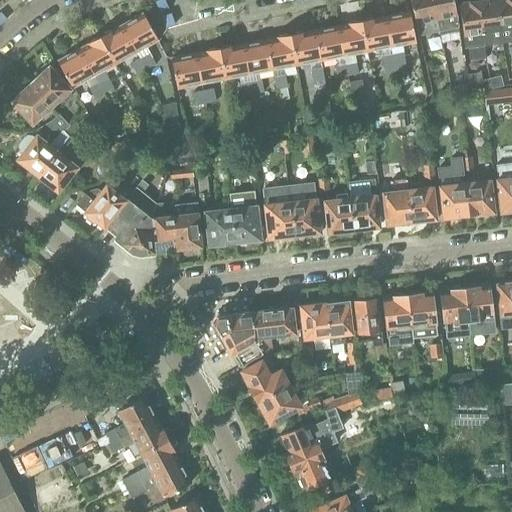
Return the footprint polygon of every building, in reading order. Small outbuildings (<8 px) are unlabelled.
[(411,0),(419,36),(439,32),(432,0),(411,0)] [(432,0),(439,32),(460,27),(453,0),(432,0)] [(497,0),(484,0),(476,1),(483,46),(503,43),(497,0)] [(511,0),(497,0),(503,43),(511,42),(511,0)] [(483,46),(476,1),(459,3),(465,49),(467,48),(468,58),(483,56),(483,46)] [(385,17),(391,46),(415,41),(410,12),(385,17)] [(122,26),(136,51),(158,39),(143,14),(122,26)] [(391,46),(385,17),(374,19),(372,18),(366,19),(364,21),(362,22),(367,51),(381,48),(383,56),(392,54),(391,46)] [(350,24),(338,26),(344,55),(367,51),(362,22),(360,22),(357,21),(352,22),(350,24)] [(101,37),(115,63),(136,51),(122,26),(112,31),(109,31),(104,34),(103,37),(101,37)] [(314,31),(320,60),(344,55),(338,26),(314,31)] [(320,60),(314,31),(303,33),(300,32),(295,33),(293,35),(291,35),(297,64),(320,60)] [(297,64),(291,35),(289,36),(286,35),(281,36),(278,38),(267,40),(273,69),(297,64)] [(90,44),(80,49),(94,75),(98,82),(107,76),(104,70),(115,63),(101,37),(99,38),(96,38),(91,41),(90,44)] [(244,45),(249,74),(273,69),(267,40),(244,45)] [(249,74),(244,45),(232,47),(229,46),(224,47),(222,49),(220,49),(226,78),(249,74)] [(58,61),(73,87),(94,75),(80,49),(58,61)] [(207,52),(197,54),(202,83),(226,78),(220,49),(218,50),(215,49),(210,50),(207,52)] [(392,54),(397,76),(398,76),(407,74),(403,52),(392,54)] [(150,53),(140,58),(146,69),(156,64),(150,53)] [(172,58),(178,88),(202,83),(197,54),(172,58)] [(387,78),(397,76),(392,54),(383,56),(387,78)] [(133,62),(131,63),(137,74),(146,69),(140,58),(133,62)] [(357,73),(355,62),(345,64),(347,75),(348,75),(357,73)] [(347,75),(345,64),(336,65),(338,77),(347,75)] [(39,77),(31,84),(51,106),(69,89),(49,67),(47,69),(44,70),(40,74),(39,77)] [(323,80),(321,69),(312,70),(314,82),(323,80)] [(288,87),(285,75),(274,77),(277,90),(278,90),(280,101),(290,99),(288,87)] [(501,75),(489,78),(492,88),(504,86),(501,75)] [(107,76),(98,82),(104,93),(114,87),(108,78),(107,76)] [(492,88),(489,78),(479,81),(481,91),(492,88)] [(259,80),(251,82),(253,94),(263,92),(261,80),(259,80)] [(104,93),(98,82),(91,86),(89,87),(95,98),(104,93)] [(242,83),(241,84),(243,96),(253,94),(251,82),(242,83)] [(36,120),(51,106),(31,84),(23,92),(20,93),(16,96),(15,99),(13,101),(23,112),(23,115),(28,120),(30,121),(33,123),(36,120)] [(452,88),(454,99),(466,96),(463,86),(452,88)] [(511,87),(484,91),(485,105),(511,102),(511,87)] [(454,99),(452,88),(441,91),(443,101),(454,99)] [(216,101),(213,89),(204,91),(206,102),(216,101)] [(196,104),(206,102),(204,91),(194,93),(196,104)] [(482,100),(468,101),(469,116),(483,115),(482,100)] [(169,118),(178,115),(175,102),(165,105),(169,118)] [(431,123),(449,122),(448,106),(430,107),(431,123)] [(401,131),(416,129),(414,110),(399,112),(401,127),(401,131)] [(399,112),(383,116),(384,129),(401,127),(399,112)] [(89,114),(79,123),(86,131),(96,126),(89,114)] [(34,130),(62,130),(63,129),(65,131),(70,126),(62,117),(57,122),(50,115),(34,130)] [(71,134),(79,126),(75,121),(70,126),(65,131),(63,129),(62,130),(49,145),(45,142),(50,137),(40,133),(37,137),(37,136),(35,138),(32,136),(27,136),(25,138),(20,143),(19,147),(21,151),(24,153),(19,160),(21,161),(22,164),(27,168),(30,168),(38,175),(51,159),(71,134)] [(58,190),(76,167),(66,158),(80,139),(84,143),(90,136),(85,132),(79,126),(71,134),(51,159),(38,175),(47,182),(48,185),(53,188),(56,189),(58,190)] [(119,165),(137,153),(128,138),(109,149),(119,165)] [(257,160),(268,159),(266,146),(255,147),(257,160)] [(225,156),(227,168),(236,167),(234,155),(225,156)] [(441,185),(444,218),(447,217),(449,219),(456,218),(458,216),(469,215),(465,182),(461,156),(450,158),(451,167),(437,168),(439,185),(441,185)] [(474,169),(472,157),(462,158),(463,171),(474,169)] [(368,186),(379,185),(377,172),(376,161),(365,162),(368,186)] [(424,179),(435,178),(434,164),(423,165),(424,179)] [(193,168),(182,169),(183,178),(194,177),(193,168)] [(171,180),(183,178),(182,169),(171,170),(171,180)] [(200,204),(209,203),(208,192),(210,192),(208,175),(197,176),(200,204)] [(511,212),(511,176),(498,178),(501,211),(511,210),(511,212)] [(327,178),(318,179),(320,191),(329,190),(327,178)] [(151,218),(157,203),(143,192),(149,184),(142,179),(133,191),(126,200),(127,200),(117,212),(104,228),(124,243),(122,245),(132,253),(133,251),(135,252),(135,251),(140,252),(140,254),(141,253),(142,256),(154,254),(154,252),(155,252),(155,251),(153,232),(151,218)] [(465,182),(469,215),(479,213),(482,215),(489,215),(491,212),(494,212),(490,179),(465,182)] [(126,200),(133,191),(125,185),(118,193),(107,184),(101,191),(98,189),(90,191),(87,194),(85,193),(76,204),(85,211),(85,212),(87,214),(88,217),(92,221),(95,220),(104,228),(117,212),(127,200),(126,200)] [(436,219),(432,186),(408,188),(412,221),(414,221),(416,223),(423,222),(425,220),(436,219)] [(409,222),(412,221),(408,188),(383,191),(387,224),(398,223),(400,225),(407,224),(409,222)] [(372,194),(350,196),(354,229),(356,229),(359,231),(366,230),(368,228),(379,226),(376,193),(372,194)] [(354,229),(350,196),(325,199),(329,232),(340,231),(343,233),(350,232),(352,230),(354,229)] [(316,199),(291,202),(295,235),(297,235),(300,237),(306,236),(308,233),(320,232),(316,199)] [(157,203),(151,218),(153,232),(155,251),(165,250),(168,252),(172,252),(174,249),(177,249),(173,215),(165,216),(163,202),(157,203)] [(173,215),(177,249),(187,248),(190,250),(196,249),(198,246),(202,246),(196,202),(175,204),(173,215)] [(292,235),(295,235),(291,202),(265,205),(269,238),(281,236),(284,238),(290,238),(292,235)] [(257,206),(231,209),(235,242),(238,242),(240,244),(246,243),(248,240),(261,239),(257,206)] [(232,242),(235,242),(231,209),(205,212),(209,245),(222,243),(224,246),(230,245),(232,242)] [(511,327),(511,280),(509,280),(507,283),(497,284),(502,328),(511,327)] [(495,331),(493,317),(494,317),(489,284),(465,287),(470,335),(470,334),(495,331)] [(444,323),(445,323),(447,339),(470,336),(470,335),(465,287),(440,290),(444,323)] [(408,294),(413,338),(437,336),(432,291),(422,293),(419,291),(412,291),(410,294),(408,294)] [(389,337),(390,345),(413,342),(413,338),(408,294),(406,295),(403,293),(396,293),(394,296),(383,297),(388,337),(389,337)] [(355,300),(353,301),(357,342),(370,340),(370,345),(375,345),(377,361),(388,360),(386,343),(382,344),(381,330),(378,298),(367,299),(364,297),(357,298),(355,300)] [(328,304),(325,304),(329,337),(328,337),(329,344),(344,343),(344,336),(353,334),(349,301),(339,302),(337,301),(330,301),(328,304)] [(328,337),(329,337),(325,304),(325,303),(323,303),(320,302),(313,302),(311,305),(301,306),(305,340),(328,337)] [(268,356),(271,356),(269,336),(296,333),(293,307),(289,308),(287,306),(282,306),(280,309),(275,309),(252,312),(255,333),(260,333),(261,337),(263,356),(268,356)] [(255,333),(252,312),(230,314),(229,312),(219,313),(219,315),(218,315),(218,317),(215,323),(214,323),(215,325),(213,326),(218,335),(221,340),(220,340),(226,350),(228,349),(231,355),(232,354),(240,367),(241,366),(260,356),(263,356),(261,337),(260,333),(255,333)] [(360,364),(357,342),(347,343),(349,365),(360,364)] [(442,344),(429,345),(431,358),(443,356),(442,344)] [(312,347),(302,348),(304,359),(314,358),(312,347)] [(275,370),(268,356),(263,356),(260,356),(241,366),(243,370),(242,371),(243,373),(243,376),(245,378),(250,386),(250,387),(251,389),(250,392),(253,398),(256,399),(258,402),(258,401),(288,384),(279,367),(275,370)] [(476,384),(492,383),(491,369),(475,370),(476,384)] [(457,388),(456,374),(446,375),(447,389),(457,388)] [(405,394),(403,381),(390,383),(391,387),(392,396),(405,394)] [(511,404),(511,393),(511,383),(500,384),(502,406),(511,404)] [(323,405),(323,404),(321,396),(307,401),(300,405),(288,384),(258,401),(259,403),(258,406),(261,412),(264,413),(270,423),(296,409),(299,415),(310,410),(322,406),(323,405)] [(335,400),(323,404),(323,405),(328,418),(311,425),(310,423),(278,436),(294,475),(298,473),(305,490),(318,484),(326,481),(333,478),(321,449),(338,442),(334,432),(344,428),(338,413),(362,404),(357,392),(335,400)] [(123,408),(118,410),(125,423),(103,435),(108,444),(157,419),(145,396),(130,404),(127,404),(124,405),(123,408)] [(135,441),(141,454),(168,440),(166,437),(167,434),(165,431),(162,429),(157,419),(108,444),(103,447),(108,456),(135,441)] [(168,440),(141,454),(148,466),(123,479),(127,488),(179,461),(173,450),(174,447),(172,444),(169,442),(168,440)] [(25,511),(0,461),(0,511),(25,511)] [(157,485),(164,497),(191,483),(179,461),(127,488),(132,498),(157,485)] [(359,478),(356,480),(360,489),(363,496),(378,489),(378,491),(396,484),(387,466),(383,468),(372,472),(359,478)] [(326,481),(318,484),(323,495),(331,491),(326,481)] [(361,511),(362,511),(357,501),(359,500),(355,492),(312,511),(361,511)] [(204,511),(197,497),(170,510),(171,511),(204,511)]
